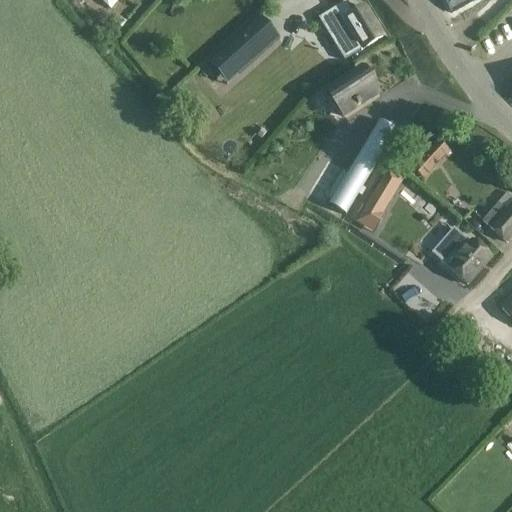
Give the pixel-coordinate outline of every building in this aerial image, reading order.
[(118,0),(98,0),(110,10),(118,0)] [(444,0),(452,14),(470,4),(477,0),(444,0)] [(347,7),(321,24),(344,62),(362,50),(366,48),(383,38),(364,8),(352,15),(347,7)] [(265,13),(240,36),(246,43),(252,37),(255,39),(274,21),(265,13)] [(176,63),(168,71),(175,78),(182,71),(176,63)] [(380,93),(363,65),(328,86),(346,114),(380,93)] [(378,121),(327,206),(344,216),(396,132),(378,121)] [(448,149),(438,141),(413,171),(424,179),(427,175),(448,149)] [(387,171),(356,223),(374,234),(385,217),(382,215),(403,180),(387,171)] [(485,220),(483,222),(505,242),(511,234),(511,204),(506,212),(498,205),(485,220)] [(317,230),(308,236),(313,244),(322,238),(317,230)] [(467,285),(489,259),(471,243),(469,245),(452,231),(434,252),(441,258),(439,261),(467,285)] [(511,300),(502,309),(511,320),(511,300)]
